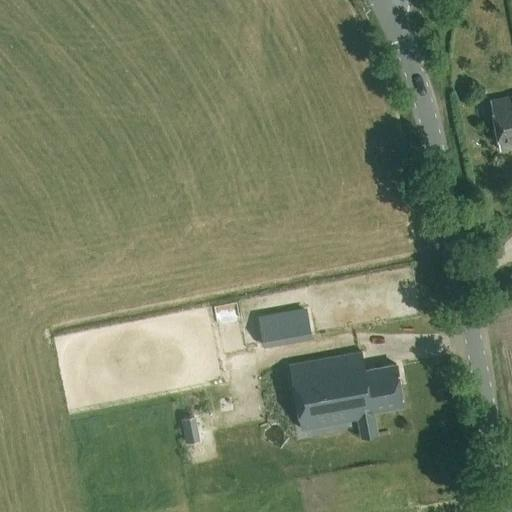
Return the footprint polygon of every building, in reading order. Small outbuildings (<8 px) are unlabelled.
[(511,98),(490,103),(499,151),(511,148),(511,98)] [(311,339),(305,311),(258,320),(263,349),(311,339)] [(363,354),(289,368),(301,432),(320,428),(350,422),(358,421),(360,421),(363,436),(364,438),(364,439),(376,437),(380,436),(376,415),(405,409),(397,367),(367,373),(363,354)] [(183,370),(204,383),(211,371),(189,359),(183,370)] [(236,449),(241,483),(370,462),(366,439),(334,444),(332,433),(236,449)]
